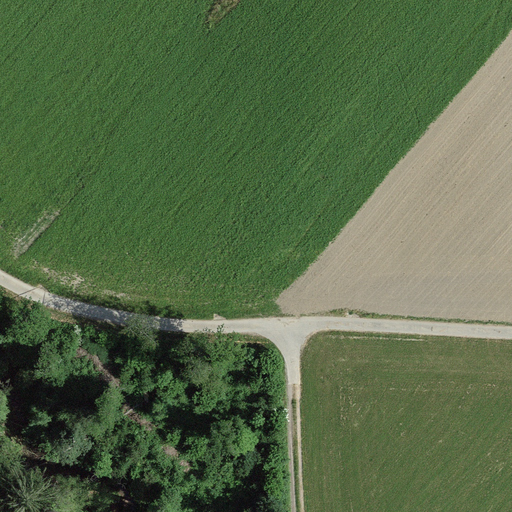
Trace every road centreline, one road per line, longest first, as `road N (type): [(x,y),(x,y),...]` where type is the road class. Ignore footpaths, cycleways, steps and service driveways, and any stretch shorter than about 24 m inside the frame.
road 1 (track): [(0,278),(112,319),(290,325)]
road 2 (track): [(290,325),(511,333)]
road 3 (track): [(290,325),(302,511)]
